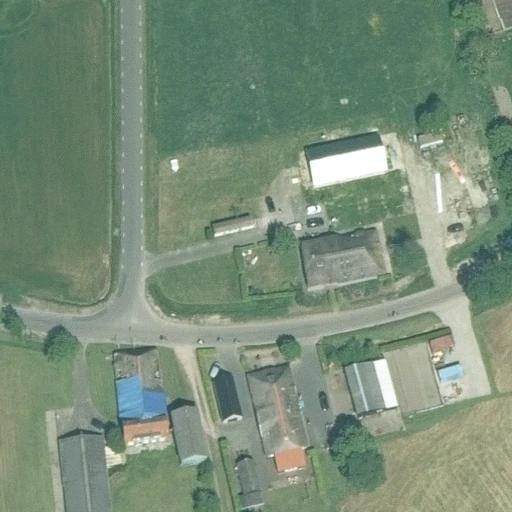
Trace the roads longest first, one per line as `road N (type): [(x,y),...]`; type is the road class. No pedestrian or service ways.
road 1 (unclassified): [(126,334),(245,339),(354,323),(434,300),(511,261)]
road 2 (tertiary): [(126,334),(129,0)]
road 3 (tertiary): [(0,318),(126,334)]
